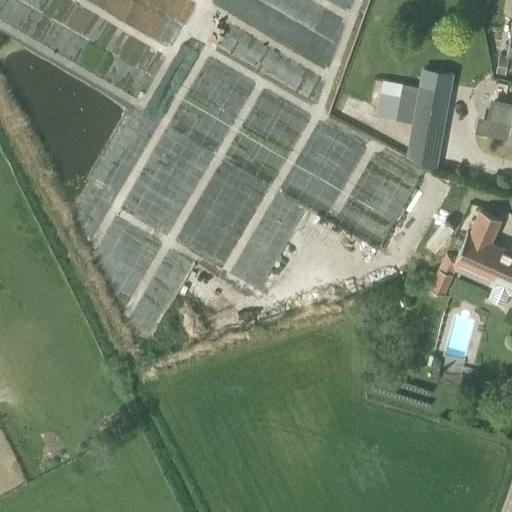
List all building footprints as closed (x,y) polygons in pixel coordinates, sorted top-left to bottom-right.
[(436,167),(450,91),(418,85),(406,154),(421,164),(436,167)] [(511,104),(494,100),(487,134),(508,138),(508,139),(511,139),(511,104)] [(440,241),(455,216),(443,208),(428,234),(440,241)] [(431,283),(430,283),(431,288),(444,294),(458,261),(492,276),(489,284),(493,285),(488,296),(504,304),(509,293),(511,294),(511,251),(490,241),(499,221),(477,211),(457,255),(445,250),(431,283)] [(430,283),(401,291),(405,307),(412,305),(410,296),(431,290),(431,288),(430,283)]
